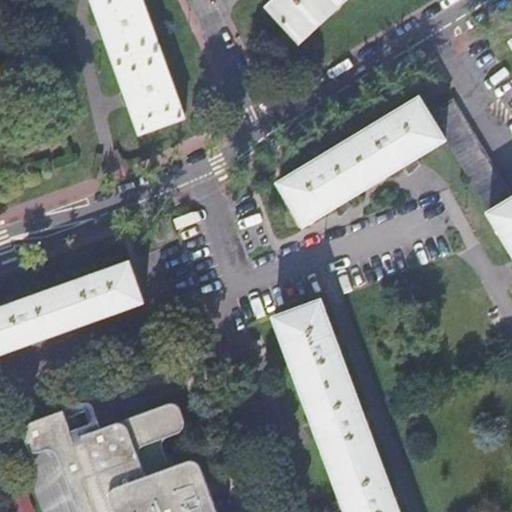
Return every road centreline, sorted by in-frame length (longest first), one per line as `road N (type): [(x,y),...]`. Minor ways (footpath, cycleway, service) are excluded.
road 1 (residential): [(484,0),(219,164),(0,244)]
road 2 (unknown): [(244,296),(95,351)]
